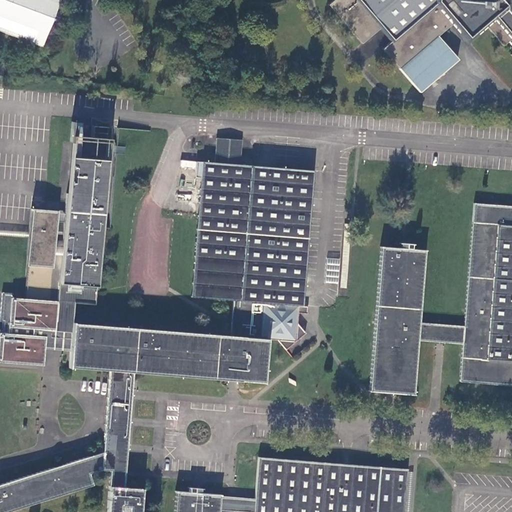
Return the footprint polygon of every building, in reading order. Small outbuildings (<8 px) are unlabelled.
[(41,46),(52,16),(58,0),(0,0),(0,31),(35,44),(41,46)] [(511,0),(332,0),(328,4),(361,42),(360,43),(362,44),(381,27),(392,40),(382,48),(399,68),(419,91),(418,92),(420,93),(458,60),(458,59),(439,36),(452,24),(468,45),(488,27),(504,46),(509,41),(511,44),(511,52),(510,54),(511,55),(511,0)] [(29,236),(24,299),(56,301),(54,331),(46,330),(44,349),(53,350),(70,351),(72,323),(73,323),(74,303),(92,304),(105,127),(90,126),(89,137),(73,136),(68,194),(65,193),(64,211),(31,209),(29,236)] [(242,140),(216,138),(214,163),(195,161),(194,178),(200,178),(190,297),(232,301),(230,336),(73,323),(72,323),(70,351),(68,368),(111,371),(134,373),(235,382),(269,384),(274,339),(261,338),(264,303),(302,306),(312,171),(240,165),(242,140)] [(511,205),(473,203),(464,325),(419,322),(424,251),(425,251),(425,250),(379,246),(379,248),(380,248),(369,390),(369,391),(390,393),(414,395),(415,393),(414,393),(418,341),(444,342),(463,343),(461,381),(511,385),(511,205)] [(339,297),(345,297),(351,212),(346,212),(339,297)] [(0,362),(43,366),(44,349),(46,330),(54,331),(56,301),(24,299),(11,298),(11,294),(2,293),(1,295),(0,314),(0,321),(1,322),(1,329),(0,328),(0,362)] [(302,306),(264,303),(261,338),(274,339),(277,340),(287,350),(306,333),(299,325),(299,320),(299,313),(308,314),(308,306),(302,306)] [(111,371),(106,452),(130,453),(134,373),(111,371)] [(106,452),(0,484),(0,511),(3,511),(92,485),(88,474),(100,470),(109,471),(106,511),(142,511),(144,488),(127,487),(130,453),(106,452)] [(403,511),(407,470),(258,457),(256,498),(175,492),(173,511),(403,511)] [(409,471),(405,511),(410,511),(414,472),(409,471)]
